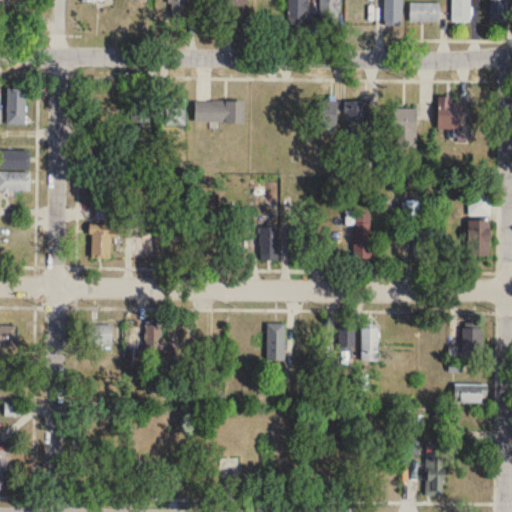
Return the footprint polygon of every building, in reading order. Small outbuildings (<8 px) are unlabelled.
[(169,0),(170,17),(186,17),(185,0),(169,0)] [(246,0),(226,0),(227,25),(247,25),(246,0)] [(309,0),(288,0),(289,22),(310,22),(309,0)] [(338,0),(319,0),(320,24),(339,24),(338,0)] [(401,0),(383,0),(384,25),(401,25),(401,0)] [(451,0),(452,22),(469,22),(469,0),(451,0)] [(507,0),(490,0),(491,22),(508,22),(507,0)] [(439,2),(409,2),(409,22),(439,22),(439,2)] [(6,124),(25,124),(25,88),(6,88),(6,124)] [(131,123),(150,123),(150,96),(131,96),(131,123)] [(461,129),(461,101),(453,101),(453,96),(437,96),(437,129),(461,129)] [(185,99),(166,99),(167,125),(186,125),(185,99)] [(244,122),(244,101),(195,101),(195,122),(244,122)] [(337,101),(318,101),(318,126),(337,126),(337,101)] [(346,101),(346,136),(367,136),(367,101),(346,101)] [(417,108),(390,108),(390,140),(417,140),(417,108)] [(0,168),(30,168),(30,150),(0,150),(0,168)] [(30,172),(0,172),(0,191),(30,191),(30,172)] [(489,215),(489,196),(470,196),(470,215),(489,215)] [(371,213),(353,213),(352,259),(371,260),(371,213)] [(489,256),(489,220),(467,220),(467,256),(489,256)] [(111,237),(122,237),(122,225),(90,224),(89,257),(110,258),(111,237)] [(432,261),(432,227),(414,227),(414,261),(432,261)] [(278,260),(278,228),(260,228),(260,260),(278,260)] [(290,260),(308,260),(308,228),(290,228),(290,260)] [(0,347),(17,348),(18,324),(0,323),(0,347)] [(285,323),(266,323),(266,361),(285,361),(285,323)] [(112,345),(112,325),(85,325),(85,345),(112,345)] [(162,325),(145,325),(145,354),(162,354),(162,325)] [(340,327),(340,355),(354,355),(354,327),(340,327)] [(378,327),(361,327),(361,361),(378,361),(378,327)] [(482,355),(482,327),(461,327),(461,355),(482,355)] [(486,384),(453,384),(453,403),(486,403),(486,384)] [(107,441),(86,440),(85,477),(106,477),(107,441)] [(426,453),(426,494),(444,494),(444,453),(426,453)]
